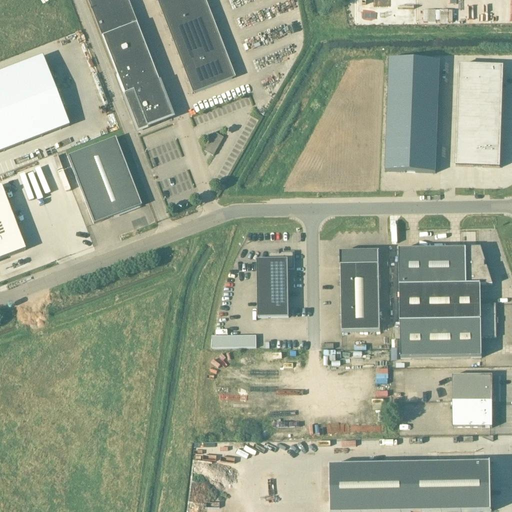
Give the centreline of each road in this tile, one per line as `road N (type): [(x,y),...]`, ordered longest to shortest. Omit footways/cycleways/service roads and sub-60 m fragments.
road 1 (unclassified): [(0,299),(238,210),(311,209)]
road 2 (unclassified): [(311,209),(511,206)]
road 3 (unknown): [(152,179),(82,0)]
road 4 (unknown): [(312,321),(273,327),(257,320),(249,264),(260,246),(311,244)]
road 5 (unknown): [(181,109),(249,81),(223,0)]
road 6 (unknown): [(191,136),(246,116),(209,185)]
road 7 (unclassified): [(311,209),(312,340)]
